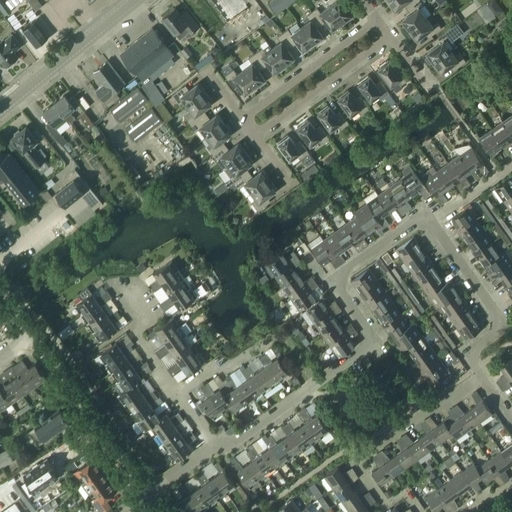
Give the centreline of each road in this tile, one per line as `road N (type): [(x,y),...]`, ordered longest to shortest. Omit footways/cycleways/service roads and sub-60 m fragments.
road 1 (residential): [(208,444),(241,440),(367,346),(369,332),(338,284)]
road 2 (residential): [(146,496),(31,335)]
road 3 (residential): [(382,505),(360,461),(479,377)]
road 4 (residential): [(431,223),(500,318),(498,333),(472,354),(479,377)]
road 5 (tertiary): [(0,111),(134,0)]
road 6 (residential): [(240,119),(377,19)]
road 7 (residential): [(255,139),(389,37)]
